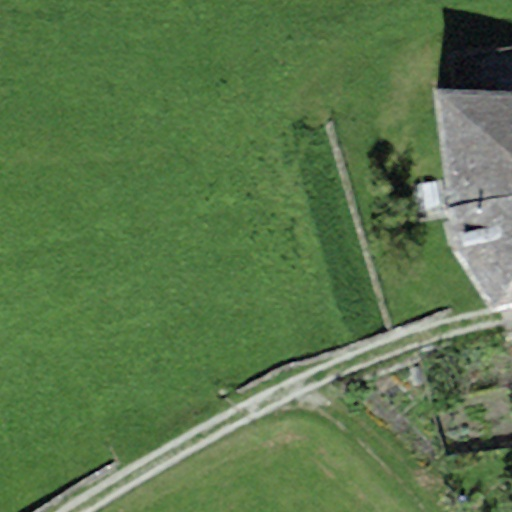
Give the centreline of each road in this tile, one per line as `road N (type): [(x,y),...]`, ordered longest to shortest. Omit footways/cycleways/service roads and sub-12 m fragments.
road 1 (track): [(429,511),(352,427),(321,411),(270,403),(84,511)]
road 2 (track): [(270,403),(488,320)]
